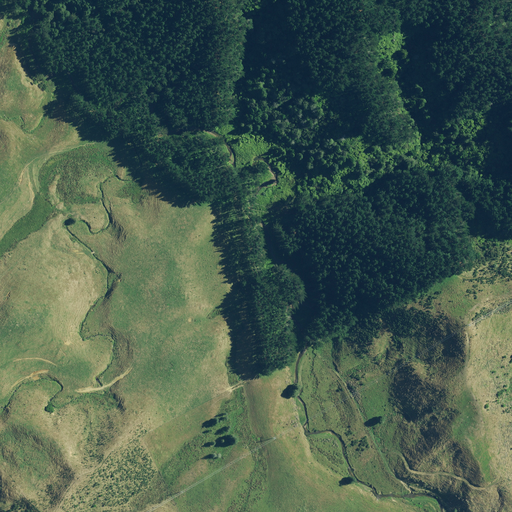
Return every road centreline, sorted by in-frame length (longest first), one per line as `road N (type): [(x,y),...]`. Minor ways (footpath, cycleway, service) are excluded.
road 1 (track): [(317,354),(356,397),(404,479),(449,501),(454,511)]
road 2 (track): [(8,0),(23,64),(67,90),(77,136)]
